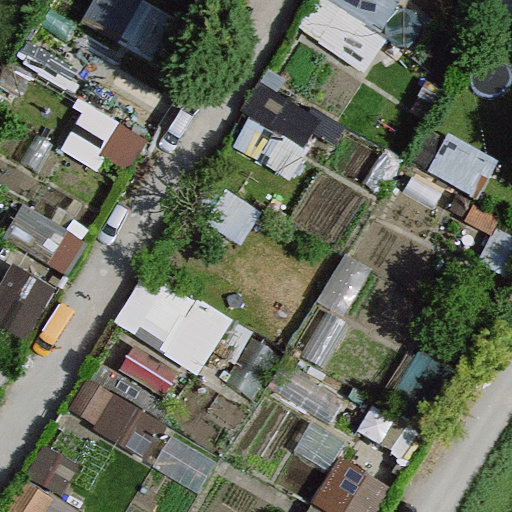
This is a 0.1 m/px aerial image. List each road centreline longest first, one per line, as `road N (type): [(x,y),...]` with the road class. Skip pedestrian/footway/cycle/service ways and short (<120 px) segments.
road 1 (track): [(276,0),(0,453)]
road 2 (track): [(435,511),(511,389)]
